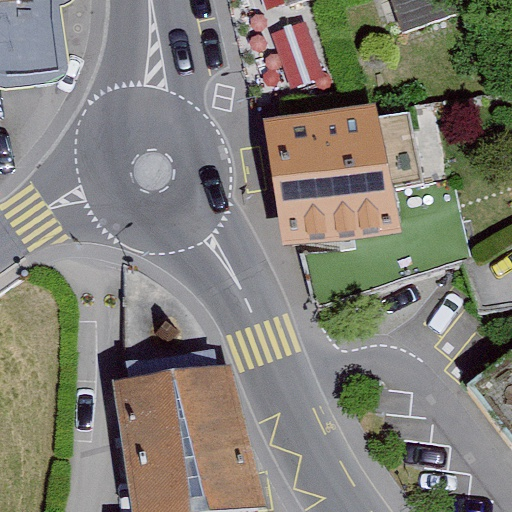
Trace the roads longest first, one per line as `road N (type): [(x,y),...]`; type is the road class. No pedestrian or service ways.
road 1 (secondary): [(348,511),(285,397),(238,285),(152,170)]
road 2 (secondary): [(152,170),(149,0)]
road 3 (tertiary): [(0,241),(80,194),(152,170)]
